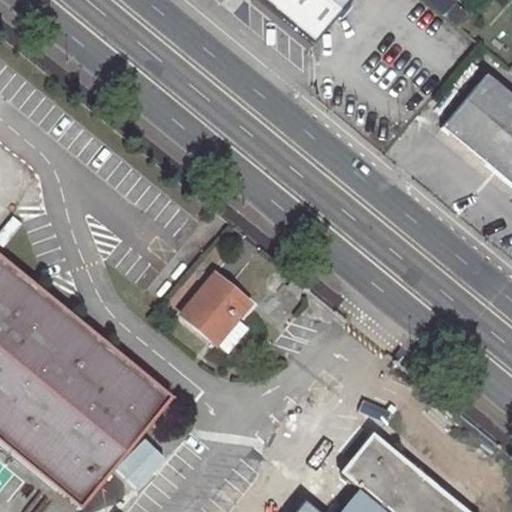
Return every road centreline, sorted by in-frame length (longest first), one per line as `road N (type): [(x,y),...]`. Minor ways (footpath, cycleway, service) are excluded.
road 1 (primary): [(25,0),(511,398)]
road 2 (primary): [(511,308),(147,0)]
road 3 (unknown): [(53,168),(157,249)]
